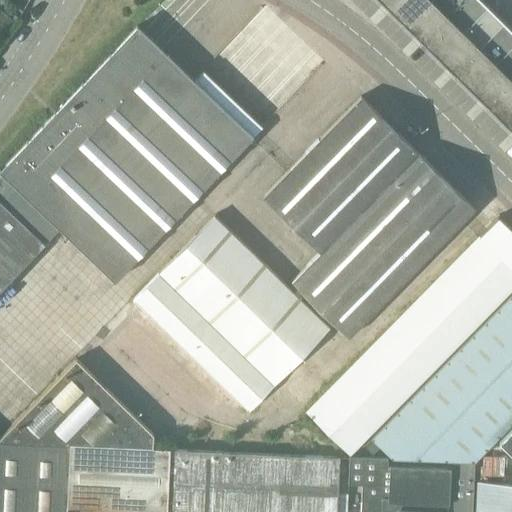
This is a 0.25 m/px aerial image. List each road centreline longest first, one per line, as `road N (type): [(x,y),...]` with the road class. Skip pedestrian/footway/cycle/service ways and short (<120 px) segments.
road 1 (unknown): [(366,42),(71,335)]
road 2 (unclassified): [(511,185),(366,42),(307,0)]
road 3 (unclassified): [(0,106),(66,0)]
